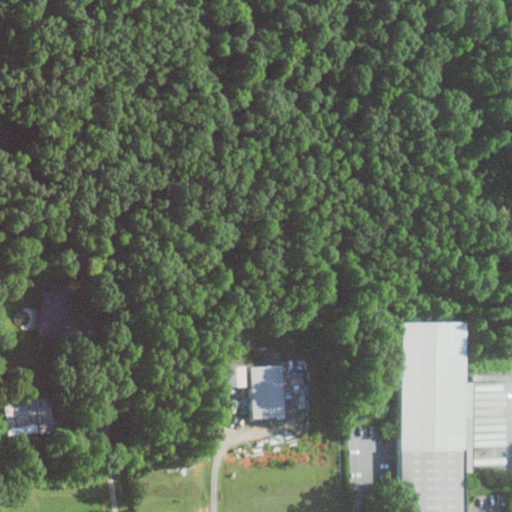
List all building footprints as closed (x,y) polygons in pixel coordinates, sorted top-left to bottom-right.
[(71,293),(66,338),(35,335),(40,290),(71,293)] [(397,511),(395,323),(460,322),(462,511),(397,511)] [(248,366),(251,420),(283,418),(280,364),(248,366)] [(242,366),(244,385),(224,387),(222,368),(242,366)] [(46,396),(51,430),(6,437),(1,403),(46,396)]
